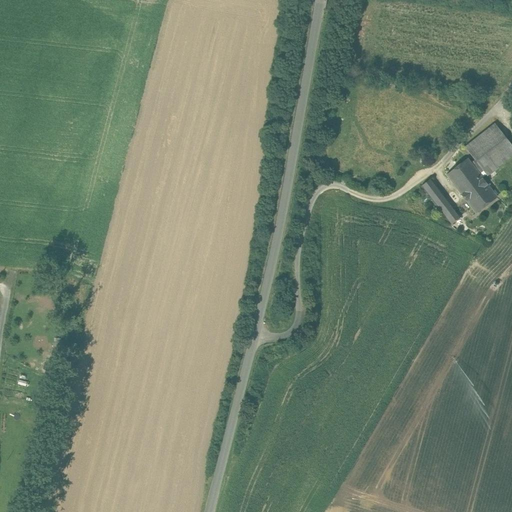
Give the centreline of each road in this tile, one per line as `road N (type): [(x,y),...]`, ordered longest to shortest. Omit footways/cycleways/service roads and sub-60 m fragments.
road 1 (unclassified): [(254,335),(279,336),(296,325),(298,228),(314,190),(330,184),(369,200),(394,198),(492,122),(511,84)]
road 2 (unclassified): [(317,0),(254,335)]
road 3 (unclassified): [(254,335),(208,511)]
